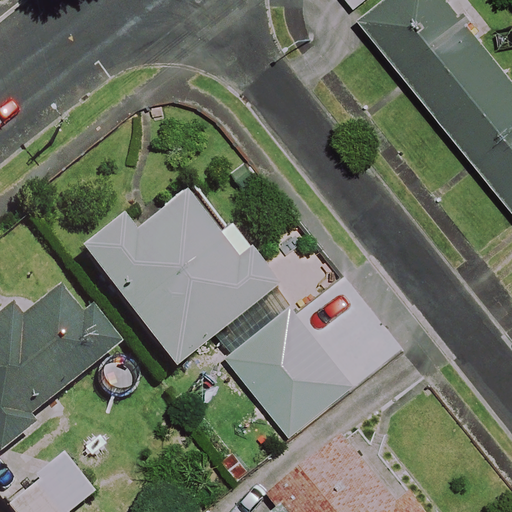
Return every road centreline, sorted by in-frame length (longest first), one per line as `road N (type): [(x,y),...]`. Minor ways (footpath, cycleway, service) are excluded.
road 1 (residential): [(203,0),(511,395)]
road 2 (tertiary): [(136,0),(0,102)]
